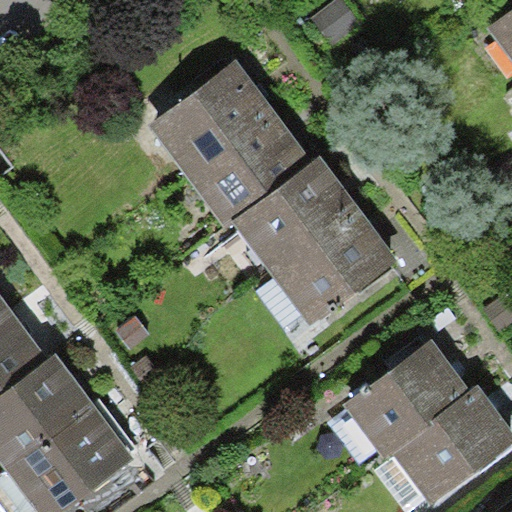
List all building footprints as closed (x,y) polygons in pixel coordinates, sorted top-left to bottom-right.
[(511,8),(487,27),(511,60),(511,8)] [(272,108),(235,61),(152,125),(189,172),(272,108)] [(312,159),(272,108),(189,172),(229,224),(312,159)] [(358,200),(321,153),(238,217),(275,264),(358,200)] [(398,251),(358,200),(275,264),(315,316),(398,251)] [(0,392),(47,356),(7,305),(0,310),(0,392)] [(94,395),(57,348),(47,356),(0,392),(0,445),(11,460),(94,395)] [(473,396),(436,349),(353,414),(390,461),(398,454),(473,396)] [(511,441),(511,428),(481,390),(473,396),(398,454),(435,501),(511,441)] [(134,447),(94,395),(11,460),(51,511),(134,447)]
